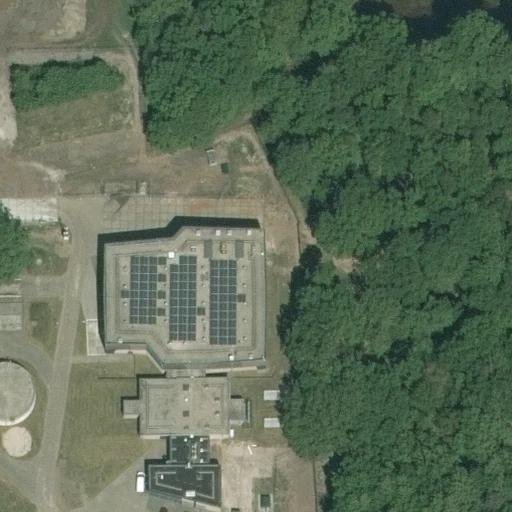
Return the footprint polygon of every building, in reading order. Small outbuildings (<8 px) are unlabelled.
[(163,374),(166,374),(206,374),(208,374),(266,369),(267,303),(265,240),(184,238),(173,249),(105,255),(104,304),(106,354),(147,355),(163,374)] [(0,338),(29,337),(28,309),(0,310),(0,338)] [(33,408),(35,399),(35,389),(31,381),(25,374),(16,369),(7,367),(0,367),(0,425),(10,426),(19,423),(27,417),(33,408)] [(277,438),(276,378),(92,380),(93,440),(187,439),(209,439),(277,438)] [(14,427),(7,448),(25,454),(32,432),(14,427)] [(209,472),(209,439),(187,439),(188,472),(209,472)]
